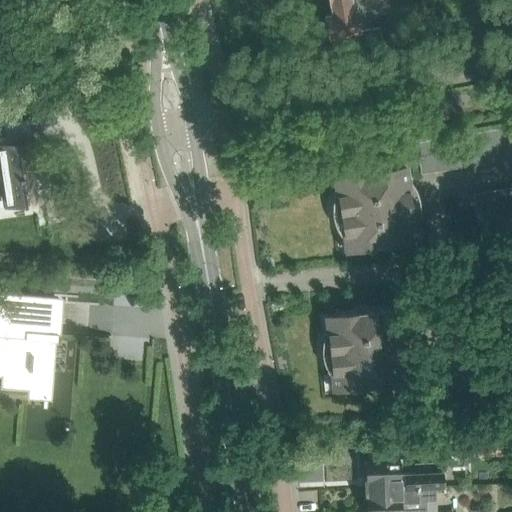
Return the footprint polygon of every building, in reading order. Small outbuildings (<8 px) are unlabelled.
[(329,0),(332,15),(325,16),(329,38),(363,32),(359,10),(354,11),(352,0),(329,0)] [(9,121),(0,122),(0,179),(4,179),(7,202),(26,200),(44,197),(37,143),(33,143),(13,146),(9,121)] [(511,126),(417,142),(419,161),(421,173),(511,158),(511,126)] [(354,129),(328,134),(330,149),(356,145),(354,129)] [(345,176),(332,178),(335,194),(334,197),(333,203),(332,210),(333,217),(335,223),(338,229),(342,234),(344,250),(357,248),(376,244),(418,237),(416,224),(415,221),(417,215),(418,208),(418,200),(417,193),(415,187),(412,180),(407,173),(406,166),(345,176)] [(511,186),(473,193),(479,225),(511,219),(511,186)] [(0,326),(5,327),(4,336),(6,336),(3,376),(1,376),(0,387),(28,389),(29,381),(47,383),(49,383),(50,371),(49,371),(51,339),(56,339),(58,339),(58,332),(56,331),(57,323),(58,315),(57,315),(58,300),(51,299),(27,297),(27,298),(0,295),(0,326)] [(323,341),(322,348),(322,354),(324,361),(326,367),(330,373),(342,371),(344,387),(364,385),(406,380),(404,364),(406,359),(408,352),(408,344),(407,337),(405,330),(402,323),(400,320),(398,308),(356,313),(336,315),(324,316),(325,331),(324,335),(323,341)] [(511,440),(472,442),(473,455),(511,453),(511,440)] [(472,442),(454,443),(454,456),(473,455),(472,442)] [(400,458),(365,460),(367,489),(435,486),(444,485),(444,471),(401,472),(400,458)] [(435,486),(367,489),(367,511),(456,511),(437,511),(436,511),(436,499),(435,486)]
